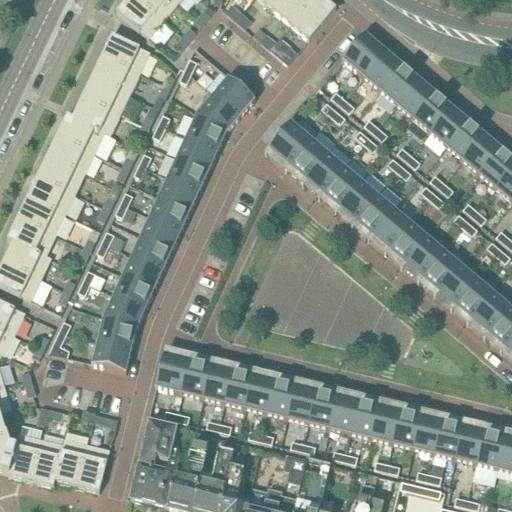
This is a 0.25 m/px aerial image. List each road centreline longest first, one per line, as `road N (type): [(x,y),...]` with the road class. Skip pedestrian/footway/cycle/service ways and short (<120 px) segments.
road 1 (residential): [(111,511),(155,337),(241,148),(364,0)]
road 2 (tertiary): [(511,44),(446,31),(386,0)]
road 3 (tertiary): [(0,115),(53,0)]
